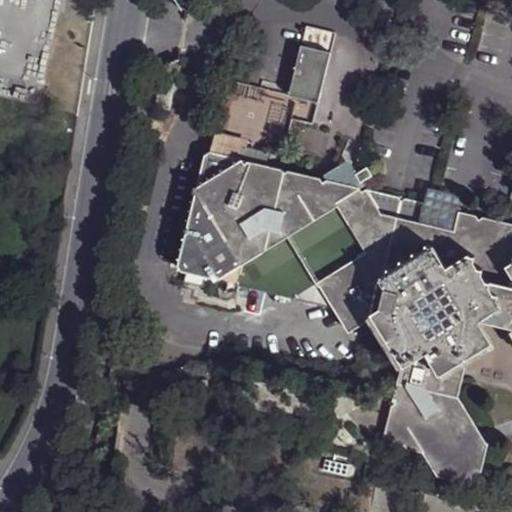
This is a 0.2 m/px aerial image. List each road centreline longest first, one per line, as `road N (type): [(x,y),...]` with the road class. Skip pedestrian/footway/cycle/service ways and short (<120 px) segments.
road 1 (tertiary): [(0,504),(51,411),(126,0)]
road 2 (unknown): [(410,58),(384,160),(403,196),(427,212),(453,204),(493,94)]
